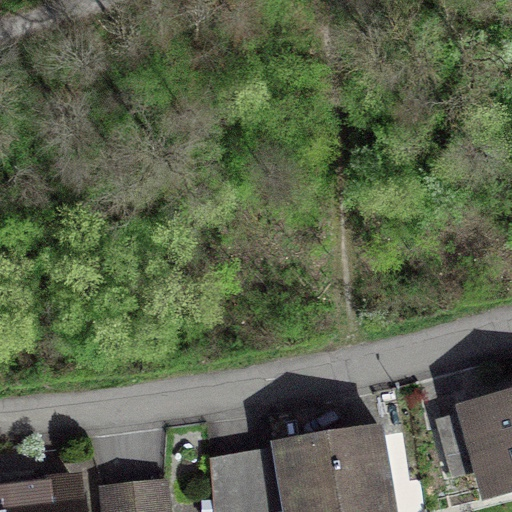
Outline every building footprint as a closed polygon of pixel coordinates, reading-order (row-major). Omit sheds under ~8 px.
[(511,507),(511,406),(481,415),(506,509),(511,507)] [(411,511),(398,437),(291,456),(300,511),(411,511)] [(281,511),(275,458),(214,467),(219,511),(281,511)] [(172,511),(170,489),(106,496),(108,511),(172,511)] [(96,511),(95,493),(0,501),(0,511),(96,511)]
